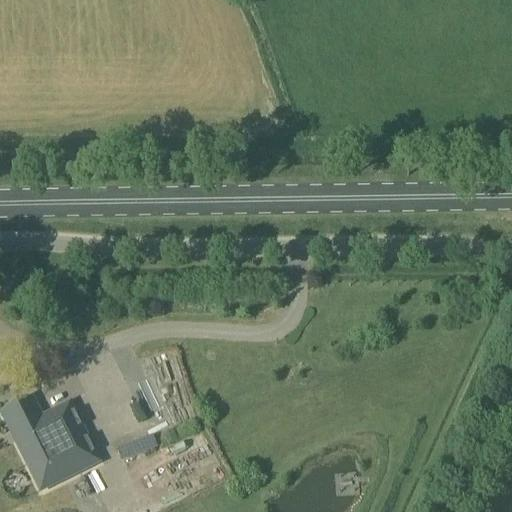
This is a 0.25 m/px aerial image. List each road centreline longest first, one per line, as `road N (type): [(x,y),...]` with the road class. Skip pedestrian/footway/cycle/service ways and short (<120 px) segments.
road 1 (unclassified): [(0,243),(131,253),(464,246),(511,257)]
road 2 (primary): [(0,204),(511,195)]
road 3 (unclassified): [(454,511),(511,386)]
